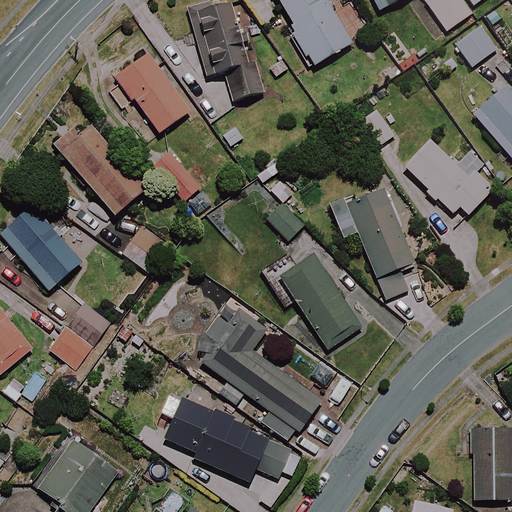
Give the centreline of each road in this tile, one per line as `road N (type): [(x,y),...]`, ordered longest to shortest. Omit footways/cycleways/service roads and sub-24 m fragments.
road 1 (residential): [(320,511),(421,377),(511,304)]
road 2 (tertiary): [(0,92),(79,0)]
